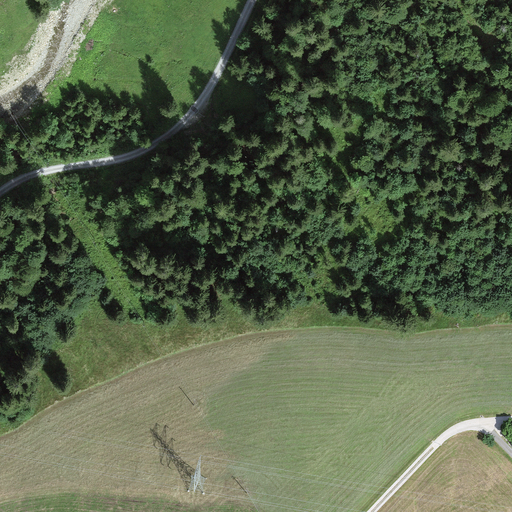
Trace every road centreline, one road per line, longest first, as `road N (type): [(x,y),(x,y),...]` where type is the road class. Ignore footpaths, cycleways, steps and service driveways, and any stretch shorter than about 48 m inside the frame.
road 1 (track): [(0,194),(35,172),(135,154),(188,118),(253,0)]
road 2 (track): [(371,511),(449,433),(511,419)]
